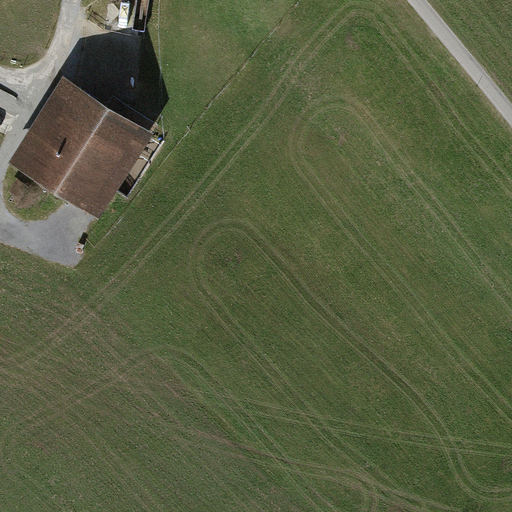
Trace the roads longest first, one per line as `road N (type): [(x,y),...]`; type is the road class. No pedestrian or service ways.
road 1 (track): [(71,0),(52,69),(0,168)]
road 2 (unclassified): [(511,114),(416,0)]
